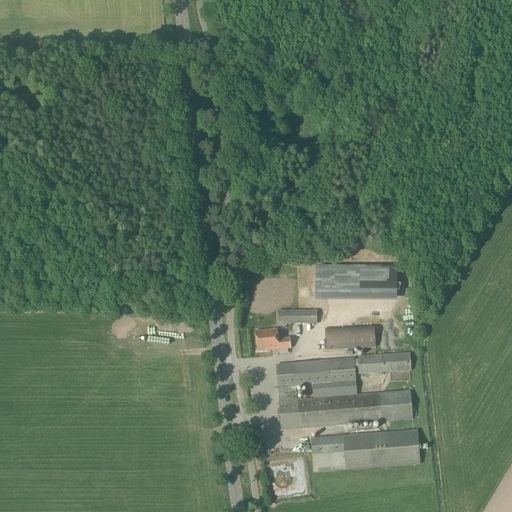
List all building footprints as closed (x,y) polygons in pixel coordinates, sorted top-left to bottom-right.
[(285,325),(317,325),(317,312),(285,311),(285,325)] [(325,329),(327,351),(376,348),(375,326),(325,329)] [(256,332),(258,352),(291,349),(290,339),(279,340),(277,330),(256,332)] [(358,373),(358,375),(411,371),(410,354),(358,358),(358,360),(277,366),(282,430),(413,420),(410,392),(357,396),(355,374),(358,373)] [(312,449),(314,473),(420,465),(418,432),(311,440),(312,449)] [(310,496),(307,462),(271,465),(272,480),(285,479),(285,483),(293,482),(293,489),(300,489),(301,497),(310,496)]
